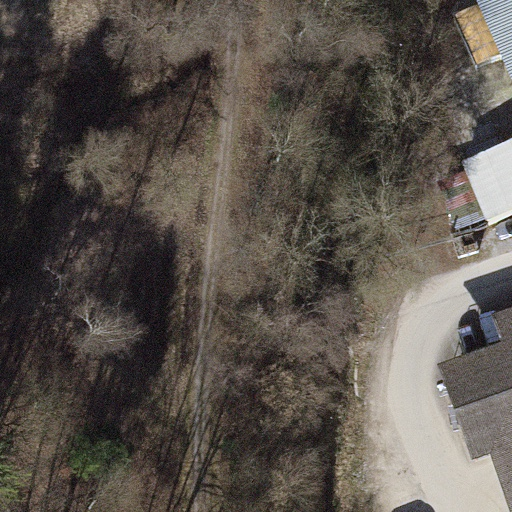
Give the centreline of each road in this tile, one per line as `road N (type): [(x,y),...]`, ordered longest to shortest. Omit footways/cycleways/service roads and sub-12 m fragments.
road 1 (track): [(234,0),(231,117),(206,333),(203,511)]
road 2 (unknown): [(511,254),(467,282),(428,327),(416,386),(429,442),(473,511)]
